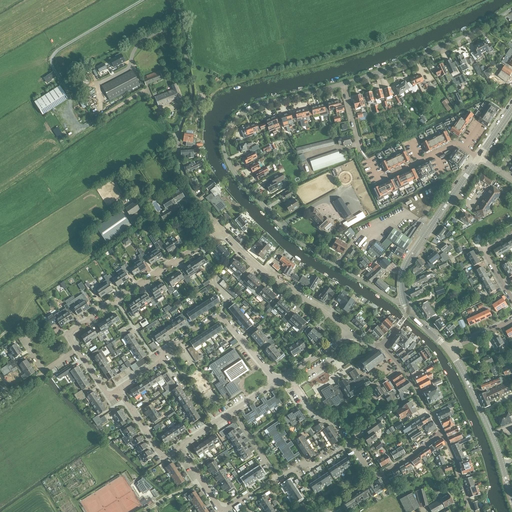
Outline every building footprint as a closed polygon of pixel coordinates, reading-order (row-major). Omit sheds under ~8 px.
[(480,45),(484,53),(488,51),(489,54),(494,51),(490,44),(488,45),(486,42),(480,45)] [(484,53),(480,45),(475,47),(477,51),(474,52),(478,59),(483,57),(481,54),(484,53)] [(110,60),(114,68),(125,62),(121,54),(120,55),(120,54),(115,56),(116,57),(110,60)] [(462,69),(463,68),(464,68),(465,69),(468,68),(467,64),(463,55),(457,58),(460,66),(462,69)] [(511,66),(511,59),(511,60),(509,58),(506,56),(502,63),(508,67),(509,65),(511,66)] [(451,73),(457,87),(462,84),(451,61),(446,63),(451,73)] [(100,73),(107,69),(104,64),(97,67),(100,73)] [(446,66),(445,67),(443,64),(437,67),(439,70),(436,71),(438,77),(441,75),(442,77),(445,75),(449,82),(453,80),(446,66)] [(503,69),(501,68),(499,72),(501,73),(499,77),(507,82),(511,74),(511,70),(506,66),(503,69)] [(102,86),(110,101),(140,85),(132,71),(102,86)] [(146,85),(163,78),(160,71),(146,76),(147,79),(144,80),(146,85)] [(425,81),(423,82),(420,75),(415,77),(418,84),(421,83),(422,84),(423,83),(424,85),(426,90),(431,87),(429,83),(427,84),(425,81)] [(82,87),(89,83),(85,76),(78,80),(82,87)] [(418,84),(415,77),(410,79),(411,82),(409,83),(415,93),(416,92),(417,90),(417,88),(417,87),(416,85),(418,84)] [(411,92),(413,92),(413,93),(415,93),(409,83),(407,84),(405,81),(400,85),(404,92),(408,89),(409,91),(410,91),(411,92)] [(159,108),(182,99),(176,84),(171,86),(173,90),(155,97),(159,108)] [(404,92),(400,85),(394,88),(399,95),(404,92)] [(60,86),(35,102),(43,114),(68,98),(60,86)] [(387,98),(393,96),(390,88),(388,89),(387,88),(385,89),(385,90),(384,90),(387,98)] [(381,101),(384,100),(382,90),(379,91),(379,90),(376,91),(377,91),(376,92),(378,100),(381,99),(381,101)] [(366,94),(368,102),(369,105),(373,104),(373,106),(377,105),(376,103),(375,103),(372,92),(369,93),(369,92),(367,93),(367,94),(366,94)] [(358,96),(360,105),(366,104),(364,97),(363,98),(362,95),(358,96)] [(441,101),(446,109),(451,107),(445,98),(441,101)] [(343,103),(341,104),(340,101),(334,102),(335,110),(336,110),(337,114),(337,117),(339,116),(339,115),(339,114),(339,112),(344,111),(343,103)] [(500,109),(491,103),(488,108),(496,113),(497,113),(500,109)] [(326,107),(324,108),(324,105),(317,106),(319,114),(320,116),(328,114),(326,107)] [(493,118),(496,113),(488,108),(487,107),(484,112),(485,112),(493,118)] [(301,110),(303,118),(309,116),(307,109),(301,110)] [(303,118),(301,110),(295,112),(297,119),(303,118)] [(463,120),(468,123),(474,115),(469,112),(464,120),(463,120)] [(490,122),(493,118),(485,112),(482,117),(490,122)] [(285,114),(289,126),(294,125),(292,120),(293,120),(290,113),(285,114)] [(289,126),(285,114),(280,116),(284,128),(286,127),(288,132),(290,131),(289,126)] [(280,128),(278,124),(275,117),(270,119),(275,130),(280,128)] [(490,122),(482,117),(479,121),(487,127),(490,122)] [(457,122),(465,128),(468,123),(463,120),(464,120),(460,118),(457,122)] [(277,134),(275,130),(270,119),(266,121),(270,132),(272,131),(274,135),(277,134)] [(454,127),(462,132),(465,128),(457,122),(454,127)] [(251,126),(253,133),(254,136),(257,135),(256,132),(259,131),(257,124),(251,126)] [(253,133),(251,126),(245,128),(247,135),(253,133)] [(451,131),(459,137),(459,136),(460,137),(463,133),(462,133),(462,132),(454,127),(451,131)] [(446,131),(441,133),(441,134),(442,134),(446,143),(451,141),(446,131)] [(195,146),(196,140),(193,139),(194,135),(185,133),(183,142),(186,142),(186,146),(192,147),(192,146),(195,146)] [(437,136),(441,145),(446,143),(442,134),(441,134),(437,136)] [(344,146),(351,144),(349,136),(338,139),(339,145),(343,144),(344,146)] [(432,139),(436,148),(441,145),(437,136),(432,139)] [(298,155),(312,151),(334,145),(333,139),(296,149),(298,155)] [(427,141),(431,150),(436,148),(432,139),(427,141)] [(427,141),(422,143),(426,152),(431,150),(427,141)] [(246,147),(252,145),(251,142),(246,144),(239,145),(241,152),(247,151),(246,147)] [(458,149),(449,162),(460,168),(468,156),(458,149)] [(193,150),(181,151),(182,159),(194,158),(193,150)] [(310,160),(312,166),(314,171),(346,160),(344,153),(340,154),(338,150),(310,160)] [(405,151),(400,153),(400,154),(405,163),(410,161),(405,151)] [(257,158),(255,152),(246,156),(247,158),(244,159),(246,164),(257,159),(257,158)] [(396,156),(400,165),(405,163),(400,154),(396,156)] [(391,159),(395,168),(400,165),(396,156),(391,159)] [(386,161),(390,170),(395,168),(391,159),(386,161)] [(186,174),(202,167),(199,162),(196,163),(196,161),(184,166),(186,174)] [(259,165),(261,164),(260,161),(258,162),(258,163),(250,167),(253,173),(261,168),(259,165)] [(386,161),(381,163),(385,172),(390,170),(386,161)] [(429,162),(415,169),(421,180),(435,173),(429,162)] [(267,169),(266,169),(263,171),(256,175),(258,180),(265,176),(264,174),(269,172),(267,169)] [(409,172),(413,181),(418,179),(414,170),(409,172)] [(404,174),(408,183),(413,181),(409,172),(404,174)] [(278,187),(276,184),(284,179),(281,173),(271,179),(272,182),(266,185),(270,192),(278,187)] [(491,185),(494,180),(484,173),(480,179),(485,183),(486,182),(491,185)] [(399,177),(404,187),(409,184),(408,183),(404,174),(399,177)] [(399,177),(394,179),(399,189),(404,187),(399,177)] [(393,180),(388,183),(392,192),(393,193),(398,191),(393,180)] [(208,191),(216,185),(213,181),(205,187),(208,191)] [(383,185),(387,194),(392,192),(388,183),(383,185)] [(378,187),(383,197),(388,195),(387,194),(383,185),(378,187)] [(378,187),(373,190),(378,201),(383,198),(383,197),(378,187)] [(486,216),(502,193),(492,187),(479,207),(478,206),(476,210),(475,213),(483,218),(485,215),(486,216)] [(209,202),(210,201),(219,212),(226,206),(218,195),(221,193),(217,188),(212,193),(212,194),(206,198),(209,202)] [(177,203),(185,198),(180,190),(161,202),(166,210),(163,212),(163,213),(160,215),(163,220),(181,210),(177,203)] [(345,219),(352,215),(341,198),(334,202),(345,219)] [(294,211),(299,207),(294,199),(285,205),(289,212),(293,209),(294,211)] [(130,216),(140,209),(135,202),(125,209),(130,216)] [(309,213),(312,217),(318,223),(315,225),(321,231),(330,223),(325,217),(323,218),(314,208),(309,213)] [(107,243),(131,225),(121,211),(96,228),(107,243)] [(471,222),(473,218),(479,222),(482,221),(475,215),(473,217),(470,215),(469,216),(465,213),(461,220),(465,224),(467,222),(470,224),(472,222),(471,222)] [(244,226),(248,223),(241,215),(235,221),(237,224),(236,224),(238,226),(239,226),(244,232),(247,229),(244,226)] [(380,257),(392,243),(405,251),(423,225),(419,223),(419,224),(417,222),(403,235),(394,229),(387,239),(381,245),(377,242),(371,248),(380,256),(380,257)] [(345,232),(350,238),(355,234),(350,228),(345,232)] [(442,240),(445,236),(448,239),(451,234),(448,231),(447,232),(446,231),(443,229),(437,237),(440,239),(442,240)] [(157,243),(162,250),(165,248),(169,253),(176,248),(180,245),(178,243),(181,241),(178,236),(164,245),(160,240),(156,242),(157,243)] [(348,245),(337,239),(332,248),(343,254),(348,245)] [(268,253),(270,251),(270,250),(269,249),(270,248),(264,243),(263,243),(260,240),(255,245),(259,248),(255,252),(262,258),(267,252),(267,253),(268,253)] [(153,254),(157,261),(163,257),(159,252),(162,250),(157,243),(155,245),(158,250),(155,251),(155,253),(153,254)] [(449,258),(445,254),(449,250),(450,251),(453,249),(450,245),(448,247),(445,243),(440,248),(444,253),(440,256),(445,262),(449,258)] [(500,248),(503,253),(509,250),(506,244),(500,248)] [(215,255),(216,254),(222,261),(229,255),(226,251),(221,245),(213,251),(214,252),(213,253),(215,255)] [(392,252),(394,253),(402,258),(405,252),(395,246),(392,252)] [(369,250),(367,252),(374,258),(376,256),(378,258),(380,256),(371,248),(369,250)] [(503,253),(500,248),(494,251),(497,257),(503,253)] [(157,261),(153,254),(150,256),(149,255),(146,257),(141,249),(138,251),(141,254),(145,261),(148,260),(151,265),(157,261)] [(471,261),(477,257),(473,251),(467,255),(471,261)] [(429,261),(427,262),(431,268),(434,267),(432,264),(440,258),(435,252),(430,257),(429,256),(428,258),(427,259),(429,261)] [(145,261),(141,254),(138,256),(141,261),(138,262),(139,264),(136,266),(140,272),(146,268),(143,263),(145,261)] [(286,269),(291,262),(283,257),(282,259),(278,256),(276,259),(280,262),(280,261),(283,264),(282,266),(286,269)] [(360,260),(362,262),(358,265),(363,270),(367,267),(367,266),(370,263),(364,256),(360,260)] [(196,261),(200,267),(203,265),(204,266),(207,265),(210,269),(212,267),(208,262),(208,260),(206,258),(203,260),(202,257),(196,261)] [(477,257),(471,261),(474,267),(480,263),(477,257)] [(385,258),(379,264),(384,269),(390,264),(385,258)] [(422,267),(424,265),(420,259),(415,263),(417,265),(411,269),(413,273),(416,277),(424,271),(422,267)] [(200,267),(196,261),(190,265),(195,272),(198,271),(197,269),(200,267)] [(229,268),(234,273),(241,265),(235,261),(232,264),(230,262),(224,269),(227,271),(229,268)] [(291,262),(286,269),(283,273),(287,276),(290,278),(292,275),(293,275),(291,277),(297,281),(300,278),(293,274),(293,270),(296,265),(291,262)] [(506,272),(511,269),(511,268),(509,263),(503,266),(506,272)] [(140,272),(136,266),(133,267),(132,266),(129,268),(127,264),(124,266),(128,272),(131,271),(134,276),(140,272)] [(196,274),(195,272),(190,265),(184,269),(188,274),(185,275),(190,282),(192,281),(190,278),(196,274)] [(239,282),(245,276),(243,274),(246,270),(241,265),(234,273),(233,274),(238,279),(237,280),(239,282)] [(372,270),(374,272),(371,275),(375,279),(384,271),(378,265),(372,270)] [(128,272),(124,266),(121,267),(124,272),(122,273),(122,275),(119,277),(123,283),(129,279),(126,274),(128,272)] [(480,276),(486,273),(483,267),(477,271),(480,276)] [(374,272),(372,270),(366,276),(367,278),(367,279),(371,283),(375,279),(371,275),(374,272)] [(190,282),(185,275),(183,277),(179,272),(173,276),(177,282),(181,280),(181,281),(184,280),(187,284),(190,282)] [(430,273),(411,283),(414,288),(415,287),(416,290),(422,287),(421,286),(423,285),(422,283),(429,280),(427,278),(431,276),(430,273)] [(483,282),(489,279),(486,273),(480,276),(483,282)] [(249,286),(256,278),(250,274),(247,278),(245,276),(239,282),(242,284),(244,282),(249,286)] [(123,283),(119,277),(116,278),(115,277),(113,279),(110,275),(107,277),(112,283),(114,282),(118,287),(123,283)] [(177,282),(173,276),(167,280),(171,285),(168,286),(173,293),(176,298),(177,297),(178,297),(180,296),(176,290),(175,291),(173,287),(175,285),(175,284),(177,282)] [(306,287),(312,290),(313,291),(320,280),(313,276),(310,281),(303,277),(300,282),(307,286),(306,287)] [(112,283),(107,277),(105,278),(108,283),(105,284),(106,286),(103,288),(107,294),(113,290),(109,285),(112,283)] [(254,295),(260,289),(258,287),(261,283),(256,278),(249,286),(247,289),(254,295)] [(384,292),(386,290),(389,287),(380,279),(375,284),(384,292)] [(487,288),(493,285),(489,279),(483,282),(487,288)] [(173,293),(168,286),(166,288),(162,283),(157,287),(161,293),(164,291),(165,292),(167,291),(170,295),(173,293)] [(422,287),(416,290),(410,293),(412,298),(424,292),(422,288),(428,286),(427,284),(422,286),(423,287),(422,287)] [(101,285),(95,289),(93,286),(90,288),(95,294),(97,293),(101,298),(107,294),(103,288),(101,285)] [(493,285),(487,288),(490,294),(496,290),(493,285)] [(161,293),(157,287),(151,291),(154,296),(152,297),(156,304),(159,303),(156,298),(159,296),(158,295),(161,293)] [(263,300),(264,299),(270,292),(265,287),(262,291),(260,289),(254,295),(257,297),(258,296),(263,300)] [(319,300),(324,303),(327,298),(330,300),(335,294),(332,292),(332,291),(326,287),(317,299),(319,300)] [(437,295),(445,292),(443,287),(435,289),(437,295)] [(269,308),(275,302),(273,300),(276,296),(270,292),(264,299),(269,304),(267,306),(269,308)] [(79,305),(84,312),(90,308),(86,303),(89,302),(83,293),(81,295),(84,301),(79,305)] [(347,312),(354,301),(347,296),(341,293),(336,300),(342,303),(339,307),(347,312)] [(156,304),(152,297),(149,299),(146,294),(140,298),(144,304),(147,302),(148,303),(151,302),(154,306),(156,304)] [(210,300),(214,306),(220,302),(215,296),(210,300)] [(498,302),(502,308),(507,305),(504,301),(506,299),(504,296),(502,297),(503,299),(498,302)] [(146,307),(144,304),(140,298),(134,302),(140,310),(140,311),(146,307)] [(204,303),(208,310),(214,306),(210,300),(204,303)] [(277,314),(279,312),(285,305),(280,300),(277,304),(275,302),(269,308),(272,310),(277,314)] [(140,310),(134,302),(128,306),(132,311),(129,313),(132,317),(135,315),(134,314),(140,310)] [(427,321),(436,315),(428,302),(418,308),(427,321)] [(502,308),(498,302),(493,305),(492,304),(490,305),(492,308),(494,307),(497,312),(502,308)] [(67,304),(72,313),(75,311),(78,316),(84,312),(79,305),(73,308),(69,303),(67,304)] [(198,307),(203,314),(208,310),(204,303),(198,307)] [(62,316),(67,323),(73,319),(69,314),(72,313),(67,304),(64,306),(68,312),(62,316)] [(233,314),(239,310),(235,304),(229,309),(233,314)] [(442,314),(453,306),(452,304),(440,313),(442,314)] [(284,321),(290,315),(288,313),(291,309),(285,305),(279,312),(284,317),(282,319),(284,321)] [(193,311),(197,317),(203,314),(198,307),(193,311)] [(238,320),(244,315),(239,310),(233,314),(238,320)] [(484,313),(487,318),(492,316),(489,310),(484,313)] [(197,317),(193,311),(187,315),(191,321),(197,317)] [(294,325),(300,318),(295,313),(292,317),(290,315),(284,321),(287,324),(289,321),(294,325)] [(478,315),(481,321),(487,318),(484,313),(478,315)] [(47,318),(52,326),(58,322),(61,327),(67,323),(62,316),(56,319),(53,314),(47,318)] [(109,318),(114,324),(117,322),(117,324),(120,322),(115,314),(109,318)] [(242,325),(248,320),(244,315),(238,320),(242,325)] [(481,321),(478,315),(473,318),(476,323),(481,321)] [(366,324),(357,316),(352,322),(361,330),(362,329),(364,330),(367,326),(365,325),(366,324)] [(394,319),(390,316),(387,319),(384,317),(379,322),(380,323),(382,325),(388,330),(393,325),(390,323),(394,319)] [(103,322),(108,328),(108,329),(111,328),(111,326),(114,324),(109,318),(103,322)] [(176,322),(181,328),(186,324),(182,318),(176,322)] [(300,318),(294,325),(299,330),(297,333),(299,335),(305,328),(303,326),(306,323),(300,318)] [(476,323),(473,318),(467,320),(470,326),(476,323)] [(181,328),(175,319),(172,321),(174,323),(171,325),(175,332),(181,328)] [(442,321),(443,320),(442,319),(441,320),(441,319),(434,324),(436,327),(436,326),(440,332),(446,327),(442,321)] [(248,320),(242,325),(246,330),(252,325),(248,320)] [(467,328),(463,320),(458,322),(462,330),(467,328)] [(99,332),(103,339),(106,338),(103,333),(106,331),(105,330),(108,328),(103,322),(98,326),(101,331),(99,332)] [(382,325),(380,323),(378,326),(374,330),(373,331),(380,339),(384,335),(380,331),(381,330),(379,327),(382,325)] [(213,327),(217,334),(223,330),(218,324),(213,327)] [(454,334),(452,332),(451,331),(456,327),(452,324),(445,330),(450,337),(454,334)] [(175,332),(171,325),(165,329),(169,335),(175,332)] [(256,341),(263,335),(259,330),(262,328),(260,325),(253,331),(255,333),(251,336),(256,341)] [(388,330),(382,325),(379,327),(381,330),(380,331),(384,335),(388,330)] [(207,331),(211,338),(217,334),(213,327),(207,331)] [(373,331),(374,330),(371,327),(367,333),(377,341),(380,339),(373,331)] [(87,333),(91,339),(94,337),(95,338),(98,337),(101,341),(103,339),(99,332),(96,334),(93,329),(87,333)] [(169,335),(165,329),(160,333),(164,339),(169,335)] [(308,335),(312,338),(313,339),(311,341),(314,346),(320,341),(319,339),(321,336),(313,329),(308,335)] [(405,341),(409,344),(412,340),(407,335),(407,336),(400,330),(396,335),(404,342),(405,341)] [(128,343),(134,339),(129,331),(127,332),(121,336),(123,339),(124,338),(128,343)] [(202,335),(206,341),(211,338),(207,331),(202,335)] [(91,339),(87,333),(81,337),(86,344),(89,342),(88,341),(91,339)] [(164,339),(160,333),(154,337),(152,334),(150,336),(154,342),(156,341),(158,343),(164,339)] [(196,339),(200,345),(206,341),(202,335),(196,339)] [(266,346),(273,341),(271,338),(268,340),(263,335),(256,341),(260,347),(264,344),(266,346)] [(404,342),(396,335),(392,341),(397,346),(398,344),(401,346),(405,350),(406,348),(407,349),(409,346),(408,345),(409,344),(405,341),(404,342)] [(502,346),(506,346),(508,345),(505,338),(502,340),(500,337),(501,337),(500,337),(494,341),(493,341),(495,344),(496,344),(498,347),(497,348),(497,352),(502,351),(502,346)] [(132,349),(138,345),(134,339),(128,343),(132,349)] [(200,345),(196,339),(190,342),(193,346),(194,349),(200,345)] [(303,349),(306,347),(301,340),(288,349),(293,356),(303,350),(303,349)] [(269,357),(276,350),(272,345),(275,343),(273,341),(266,346),(268,348),(264,351),(269,357)] [(397,346),(392,341),(389,345),(395,351),(398,348),(399,348),(401,346),(398,344),(397,346)] [(15,358),(22,353),(16,344),(9,349),(15,358)] [(136,355),(142,351),(138,345),(132,349),(136,355)] [(405,353),(405,352),(402,349),(400,348),(395,352),(399,357),(405,353)] [(405,353),(399,357),(403,363),(404,362),(409,358),(416,354),(412,348),(407,352),(406,351),(405,352),(405,353)] [(422,351),(428,360),(432,357),(426,348),(422,351)] [(242,391),(237,384),(240,382),(240,380),(238,378),(249,371),(235,349),(209,366),(217,377),(220,382),(215,386),(222,396),(227,393),(231,398),(242,391)] [(98,364),(104,359),(106,358),(101,350),(92,356),(98,364)] [(277,363),(279,361),(285,356),(283,354),(281,356),(276,350),(269,357),(273,362),(275,361),(277,363)] [(384,360),(385,360),(385,359),(384,358),(385,358),(380,351),(379,351),(379,350),(378,350),(377,351),(375,353),(374,353),(372,355),(371,355),(371,356),(368,357),(368,358),(365,360),(364,360),(365,360),(362,362),(361,363),(360,362),(356,365),(359,370),(362,368),(363,371),(365,374),(368,371),(368,372),(369,371),(371,370),(372,369),(374,367),(375,367),(378,365),(378,364),(381,362),(381,363),(382,362),(381,362),(384,360)] [(142,351),(136,355),(139,360),(140,360),(143,358),(146,356),(142,351)] [(428,360),(422,351),(418,354),(424,362),(428,360)] [(408,369),(416,365),(419,363),(420,365),(424,362),(418,354),(405,364),(408,369)] [(487,356),(488,357),(482,360),(485,366),(494,362),(490,355),(487,356)] [(106,358),(104,359),(98,364),(101,369),(108,365),(110,364),(106,358)] [(19,365),(21,368),(17,370),(23,380),(35,372),(27,360),(19,365)] [(9,367),(7,368),(1,373),(2,375),(5,373),(5,374),(18,366),(16,362),(9,367)] [(108,365),(101,369),(105,375),(111,371),(108,365)] [(416,365),(408,369),(411,374),(419,370),(416,365)] [(505,376),(511,373),(511,372),(511,366),(503,370),(505,376)] [(76,381),(84,376),(78,367),(70,372),(76,381)] [(321,391),(322,393),(326,400),(323,402),(323,403),(322,405),(324,408),(326,408),(327,409),(334,405),(335,407),(342,403),(342,402),(347,399),(348,399),(354,396),(354,394),(367,386),(367,385),(370,383),(368,380),(367,380),(365,376),(361,379),(360,378),(359,376),(355,369),(349,373),(353,379),(354,379),(355,381),(351,383),(351,381),(349,381),(346,382),(345,380),(338,383),(339,385),(333,388),(331,385),(321,391)] [(111,371),(105,375),(109,381),(112,379),(114,377),(115,376),(111,371)] [(153,377),(157,383),(163,379),(166,384),(171,381),(166,373),(161,377),(161,376),(162,376),(160,373),(160,374),(159,373),(153,377)] [(394,383),(403,377),(400,373),(397,375),(391,379),(394,383)] [(424,373),(414,378),(417,384),(431,376),(433,376),(431,373),(426,376),(424,373)] [(84,376),(76,381),(82,390),(90,385),(84,376)] [(429,380),(433,379),(431,376),(417,384),(420,389),(431,384),(429,380)] [(148,380),(152,387),(157,383),(153,377),(148,380)] [(403,377),(394,383),(397,387),(405,381),(403,377)] [(487,391),(489,390),(488,389),(501,383),(499,378),(481,385),(483,391),(486,389),(487,391)] [(142,384),(146,390),(152,387),(148,380),(142,384)] [(387,381),(383,384),(388,393),(392,390),(394,393),(396,391),(390,382),(388,383),(387,381)] [(402,392),(411,386),(407,381),(396,388),(400,394),(399,394),(401,399),(404,398),(402,392)] [(489,403),(511,392),(511,391),(511,389),(508,383),(489,391),(489,390),(487,391),(488,392),(480,395),(486,408),(491,406),(489,403)] [(136,388),(140,394),(146,390),(142,384),(136,388)] [(177,397),(176,396),(183,392),(180,386),(173,391),(176,395),(173,397),(174,399),(177,397)] [(376,387),(372,390),(378,398),(384,394),(386,397),(385,397),(389,402),(392,400),(386,392),(383,387),(381,389),(379,386),(377,388),(376,387)] [(140,394),(136,388),(131,392),(135,398),(140,394)] [(424,394),(429,405),(442,398),(437,388),(424,394)] [(77,399),(84,394),(81,391),(74,395),(77,399)] [(271,399),(277,408),(278,407),(277,405),(281,403),(274,391),(272,392),(274,397),(271,399)] [(93,406),(100,401),(94,392),(87,397),(93,406)] [(180,402),(187,397),(183,392),(176,396),(177,397),(179,401),(176,403),(177,404),(180,402)] [(187,397),(180,402),(183,406),(180,408),(181,410),(184,408),(183,407),(190,402),(187,397)] [(263,398),(270,410),(274,407),(275,409),(277,408),(271,399),(267,401),(264,397),(263,398)] [(260,406),(266,415),(267,414),(266,412),(270,410),(263,398),(261,399),(264,404),(260,406)] [(100,401),(93,406),(99,415),(106,410),(100,401)] [(187,413),(187,412),(193,408),(190,402),(183,407),(184,408),(186,411),(183,413),(184,415),(187,413)] [(416,412),(411,402),(402,407),(402,408),(396,411),(401,420),(407,416),(407,417),(416,412)] [(146,415),(155,409),(152,404),(144,409),(146,412),(144,413),(146,415)] [(252,405),(259,417),(263,415),(264,416),(266,415),(260,406),(256,408),(254,404),(252,405)] [(442,412),(436,414),(440,421),(452,416),(449,409),(454,407),(453,404),(441,409),(442,412)] [(249,413),(255,422),(257,421),(256,419),(259,417),(252,405),(250,407),(253,411),(249,413)] [(191,418),(190,417),(197,413),(193,408),(187,412),(187,413),(189,417),(187,418),(188,420),(191,418)] [(150,418),(158,414),(155,409),(146,415),(147,417),(149,416),(150,418)] [(305,419),(298,409),(294,412),(292,413),(298,421),(299,423),(305,419)] [(121,410),(113,415),(119,424),(117,426),(119,428),(126,423),(124,421),(127,419),(121,410)] [(508,412),(498,415),(502,427),(511,423),(511,422),(511,410),(508,412)] [(255,422),(249,413),(246,416),(243,411),(241,413),(248,424),(252,422),(253,423),(255,422)] [(160,412),(158,414),(150,418),(153,423),(154,422),(155,424),(161,420),(159,419),(163,416),(160,412)] [(194,423),(200,418),(197,413),(190,417),(191,418),(193,422),(190,424),(191,425),(194,423)] [(290,423),(292,426),(292,425),(293,426),(296,424),(296,423),(298,421),(292,413),(283,418),(287,424),(290,423)] [(410,436),(418,431),(417,431),(421,428),(433,422),(428,414),(420,419),(423,423),(422,423),(423,425),(417,428),(416,426),(412,429),(407,432),(410,436)] [(445,432),(450,430),(450,428),(455,426),(450,417),(440,422),(445,432)] [(423,423),(420,419),(410,425),(409,422),(403,425),(405,428),(410,425),(412,429),(416,426),(417,428),(423,425),(422,423),(423,423)] [(364,429),(365,430),(368,434),(372,431),(374,433),(383,427),(378,420),(371,426),(370,425),(364,429)] [(267,434),(268,435),(268,436),(277,430),(275,426),(279,424),(278,422),(266,429),(269,433),(267,434)] [(437,429),(433,422),(421,428),(417,431),(418,431),(409,437),(412,440),(425,432),(427,434),(437,429)] [(181,423),(177,426),(175,423),(173,424),(175,427),(176,427),(181,434),(186,430),(181,423)] [(317,433),(325,428),(326,425),(322,424),(322,423),(317,425),(317,424),(313,427),(317,433)] [(447,437),(459,432),(457,427),(459,426),(458,424),(456,425),(456,427),(450,430),(445,432),(447,437)] [(122,434),(124,432),(126,435),(134,430),(131,426),(129,428),(127,425),(119,430),(122,434)] [(330,426),(322,431),(326,436),(333,431),(330,426)] [(168,428),(170,431),(171,430),(176,437),(181,434),(176,427),(175,427),(172,429),(170,427),(168,428)] [(230,439),(242,431),(240,429),(237,432),(235,430),(233,431),(230,432),(228,434),(227,435),(230,439)] [(134,430),(126,435),(129,438),(127,439),(130,443),(133,441),(136,439),(134,436),(137,435),(134,430)] [(171,430),(170,431),(167,433),(165,430),(163,431),(165,434),(166,434),(170,441),(176,437),(171,430)] [(284,431),(280,434),(277,430),(268,436),(270,438),(271,437),(274,440),(285,433),(284,431)] [(233,443),(241,438),(239,436),(243,433),(242,431),(230,439),(233,443)] [(333,431),(326,436),(329,441),(337,435),(333,431)] [(372,431),(368,434),(363,437),(368,444),(377,438),(374,433),(372,431)] [(459,432),(447,437),(451,444),(462,439),(459,432)] [(282,437),(286,435),(285,433),(274,440),(276,444),(274,445),(276,447),(284,441),(282,437)] [(166,434),(165,434),(160,437),(165,444),(170,441),(166,434)] [(215,435),(215,436),(214,434),(211,436),(212,436),(209,438),(209,437),(209,438),(210,439),(214,446),(215,445),(218,443),(220,446),(222,445),(220,442),(215,435)] [(298,446),(306,440),(302,434),(298,437),(299,438),(295,441),(298,446)] [(336,444),(336,443),(340,440),(337,435),(329,441),(333,446),(337,444),(336,444)] [(136,439),(133,441),(135,444),(133,445),(136,449),(137,448),(142,445),(141,442),(143,441),(140,436),(136,439)] [(463,441),(451,446),(455,455),(462,452),(459,445),(461,444),(472,439),(470,437),(463,440),(463,441)] [(236,448),(247,440),(246,438),(242,440),(241,438),(233,443),(236,448)] [(214,446),(210,439),(204,442),(209,449),(210,449),(213,446),(215,449),(217,448),(215,445),(214,446)] [(433,444),(437,450),(445,445),(442,439),(441,439),(433,444)] [(239,452),(246,447),(245,444),(249,442),(247,440),(236,448),(239,452)] [(306,440),(298,446),(301,450),(309,445),(306,440)] [(287,444),(286,443),(284,441),(276,447),(277,448),(278,447),(281,451),(292,444),(291,442),(287,444)] [(209,449),(204,442),(199,446),(204,453),(204,452),(208,450),(210,453),(211,452),(210,449),(209,449)] [(377,450),(383,446),(380,442),(374,446),(377,450)] [(136,449),(138,452),(140,456),(142,455),(147,452),(145,449),(148,447),(145,443),(142,445),(137,448),(136,449)] [(289,448),(293,445),(292,444),(281,451),(283,455),(282,456),(283,458),(292,452),(289,448)] [(437,450),(433,444),(429,447),(433,453),(432,454),(433,457),(439,454),(437,450)] [(309,445),(301,450),(304,455),(312,450),(309,445)] [(204,453),(199,446),(194,449),(198,456),(203,453),(204,456),(206,455),(204,452),(204,453)] [(241,456),(253,448),(252,447),(248,449),(246,447),(239,452),(241,456)] [(396,450),(400,456),(405,453),(401,447),(396,450)] [(253,448),(241,456),(244,460),(252,455),(250,453),(254,450),(253,448)] [(423,451),(428,459),(432,457),(429,454),(431,452),(428,448),(423,451)] [(147,452),(142,455),(144,458),(142,459),(145,463),(151,459),(150,456),(152,454),(149,450),(147,452)] [(312,450),(304,455),(308,460),(312,457),(313,459),(319,456),(317,453),(315,454),(312,450)] [(400,456),(396,450),(391,453),(394,460),(400,456)] [(422,458),(425,462),(428,459),(423,451),(418,455),(421,460),(422,458)] [(299,455),(298,453),(294,455),(292,452),(283,458),(284,459),(285,458),(288,462),(299,455)] [(467,457),(466,456),(464,457),(462,452),(455,455),(457,460),(460,459),(460,460),(467,457)] [(381,467),(391,462),(387,455),(377,461),(381,467)] [(439,467),(445,464),(441,455),(435,457),(439,467)] [(423,465),(422,463),(417,456),(410,461),(416,470),(423,465)] [(460,459),(457,460),(459,463),(460,463),(462,470),(461,471),(462,474),(463,474),(469,472),(470,475),(473,474),(473,471),(470,460),(469,460),(467,456),(466,456),(467,457),(460,460),(460,459)] [(348,457),(342,461),(348,470),(350,469),(349,467),(351,466),(349,462),(351,461),(348,457)] [(209,472),(217,466),(213,460),(209,462),(211,464),(207,466),(209,469),(207,470),(209,472)] [(337,464),(342,472),(345,470),(346,472),(348,470),(342,461),(337,464)] [(413,470),(409,462),(404,465),(408,473),(413,470)] [(168,472),(176,468),(173,463),(165,468),(168,472)] [(333,467),(339,476),(341,475),(340,473),(342,472),(337,464),(333,467)] [(409,473),(408,473),(404,465),(399,468),(400,471),(402,473),(403,475),(404,476),(409,473)] [(220,471),(220,470),(217,466),(209,472),(210,474),(212,473),(213,475),(215,474),(220,471)] [(255,470),(261,479),(263,477),(262,476),(265,474),(260,467),(255,470)] [(328,470),(333,478),(336,476),(337,478),(339,476),(333,467),(328,470)] [(171,477),(179,472),(176,468),(168,472),(171,477)] [(216,480),(225,474),(222,469),(220,470),(220,471),(215,474),(216,477),(215,478),(216,480)] [(396,479),(403,475),(402,473),(400,471),(399,472),(397,469),(392,472),(394,476),(393,476),(395,479),(396,479)] [(251,473),(255,480),(258,478),(259,480),(261,479),(255,470),(251,473)] [(174,481),(182,477),(179,472),(171,477),(174,481)] [(255,480),(251,473),(246,476),(252,485),(254,483),(253,482),(255,480)] [(333,480),(328,473),(323,476),(329,485),(331,484),(330,482),(333,480)] [(221,483),(228,479),(225,474),(216,480),(217,482),(219,481),(221,483)] [(252,485),(246,476),(241,479),(246,486),(249,484),(250,486),(252,485)] [(319,479),(323,486),(326,485),(327,486),(329,485),(323,476),(319,479)] [(182,477),(174,481),(177,486),(185,481),(182,477)] [(463,480),(466,488),(474,486),(471,477),(463,480)] [(139,486),(143,493),(145,492),(146,493),(153,487),(144,478),(138,482),(140,485),(139,486)] [(222,489),(231,483),(228,479),(221,483),(222,486),(221,487),(222,489)] [(314,482),(320,491),(322,490),(321,488),(323,486),(319,479),(314,482)] [(375,486),(380,493),(382,492),(383,491),(382,490),(386,488),(380,479),(376,482),(377,485),(375,486)] [(284,491),(293,485),(290,480),(283,485),(284,487),(283,489),(284,491)] [(308,486),(310,490),(312,489),(314,492),(317,491),(318,492),(320,491),(314,482),(308,486)] [(231,483),(222,489),(223,491),(225,490),(227,492),(230,490),(231,492),(235,489),(231,483)] [(380,493),(375,486),(374,487),(372,484),(368,487),(373,496),(377,494),(378,495),(380,493)] [(289,494),(296,489),(293,485),(284,491),(285,493),(287,492),(289,494)] [(467,489),(470,498),(480,495),(477,486),(467,489)] [(368,497),(366,494),(369,492),(366,488),(361,491),(364,496),(362,497),(364,500),(368,497)] [(290,500),(299,494),(296,489),(289,494),(290,496),(289,498),(290,500)] [(420,507),(428,505),(424,489),(416,491),(420,507)] [(185,498),(188,496),(191,501),(198,496),(195,492),(192,493),(191,491),(184,495),(185,498)] [(364,496),(361,491),(353,497),(356,501),(358,503),(361,502),(359,499),(362,497),(364,496)] [(406,511),(410,511),(420,508),(412,493),(400,499),(406,511)] [(299,494),(290,500),(291,502),(293,501),(295,503),(298,501),(299,503),(303,500),(299,494)] [(445,509),(447,508),(447,507),(449,505),(450,506),(453,504),(453,503),(448,494),(440,499),(440,500),(428,506),(431,511),(438,511),(445,508),(445,509)] [(258,498),(259,500),(258,501),(259,504),(258,505),(259,507),(268,501),(264,495),(258,498)] [(194,505),(201,501),(198,496),(191,501),(194,505)] [(344,509),(345,509),(345,510),(351,506),(350,505),(356,501),(353,497),(341,505),(344,509)] [(480,500),(477,501),(480,509),(485,507),(484,505),(482,505),(480,500)] [(197,510),(204,505),(201,501),(194,505),(197,510)] [(264,510),(271,505),(268,501),(259,507),(260,509),(262,508),(264,510)] [(472,503),(475,511),(480,509),(477,501),(472,503)]
